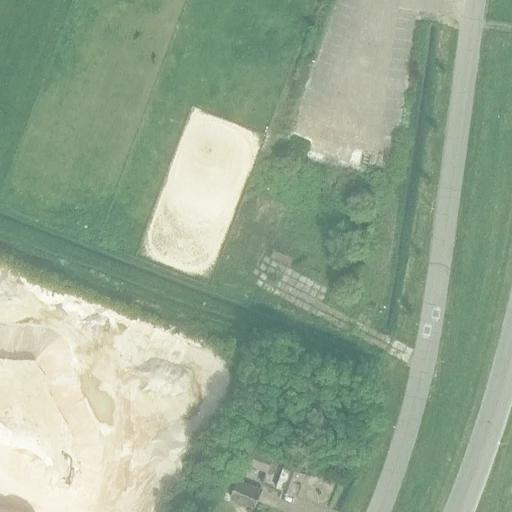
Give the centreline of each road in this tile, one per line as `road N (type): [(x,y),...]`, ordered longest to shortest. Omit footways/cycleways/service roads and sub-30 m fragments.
road 1 (residential): [(374,511),(428,341),(475,0)]
road 2 (tertiary): [(456,511),(511,306)]
